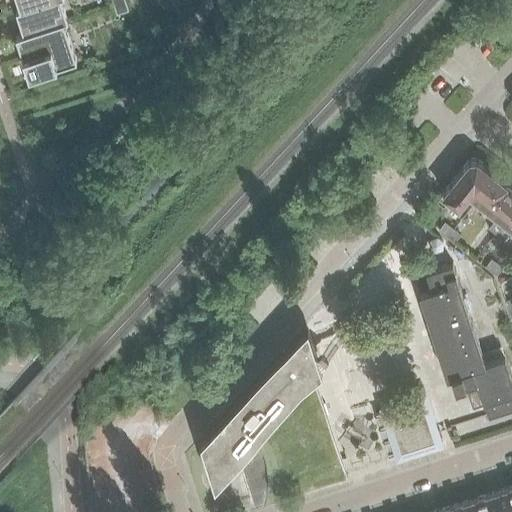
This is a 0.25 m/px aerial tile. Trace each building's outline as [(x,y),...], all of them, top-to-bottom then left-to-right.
[(16,11),(49,0),(16,0),(19,8),(15,9),(16,11)] [(67,20),(60,0),(49,0),(16,11),(23,32),(15,35),(15,37),(63,21),(67,20)] [(124,0),(122,0),(113,3),(116,13),(128,9),(124,0)] [(15,37),(22,56),(28,75),(76,59),(63,21),(15,37)] [(469,159),(442,192),(449,197),(457,204),(467,193),(487,168),(475,158),(469,159)] [(467,193),(494,215),(511,193),(511,187),(487,168),(467,193)] [(437,198),(443,204),(449,197),(442,192),(437,198)] [(509,227),(511,229),(511,193),(494,215),(497,217),(489,227),(501,237),(509,227)] [(439,230),(444,234),(450,226),(445,222),(439,230)] [(450,226),(444,234),(450,238),(456,230),(450,226)] [(456,230),(450,238),(455,242),(461,234),(456,230)] [(491,271),(497,262),(492,258),(486,267),(491,271)] [(488,417),(511,409),(511,379),(504,355),(484,361),(452,262),(414,274),(419,290),(419,291),(446,375),(451,374),(455,386),(465,383),(472,404),(482,401),(488,417)] [(497,262),(491,271),(496,275),(502,266),(497,262)] [(321,367),(308,327),(307,323),(306,325),(297,334),(220,417),(200,438),(214,483),(248,446),(269,423),(311,378),(321,367)] [(320,407),(303,352),(262,397),(286,478),(338,461),(324,418),(328,417),(324,406),(320,407)] [(393,452),(434,438),(425,410),(411,415),(408,406),(380,415),(393,452)] [(511,511),(511,485),(495,491),(501,511),(511,511)] [(501,511),(495,491),(462,502),(464,511),(501,511)] [(464,511),(462,502),(430,511),(464,511)]
